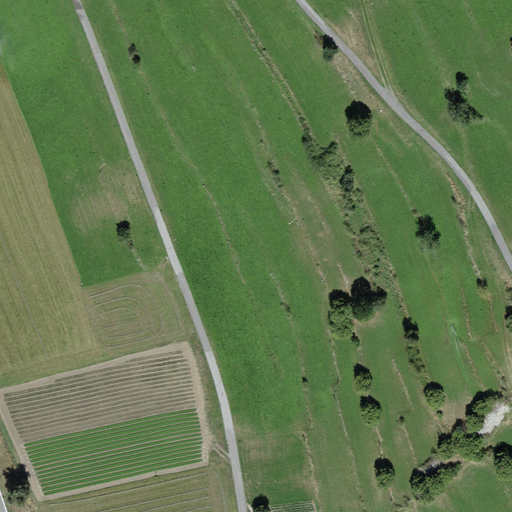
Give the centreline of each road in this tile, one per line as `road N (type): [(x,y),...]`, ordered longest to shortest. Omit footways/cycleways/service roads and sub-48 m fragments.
road 1 (unclassified): [(244,511),(216,377),(76,0)]
road 2 (unclassified): [(300,0),(447,156),(511,263)]
